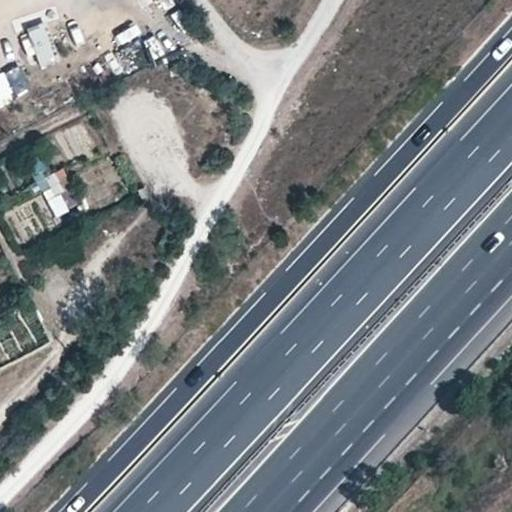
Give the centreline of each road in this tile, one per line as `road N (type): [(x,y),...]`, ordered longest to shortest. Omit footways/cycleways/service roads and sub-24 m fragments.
road 1 (motorway): [(511,36),(71,511)]
road 2 (track): [(0,498),(119,366),(329,0)]
road 3 (motorway): [(511,121),(150,511)]
road 4 (motorway): [(252,511),(511,229)]
